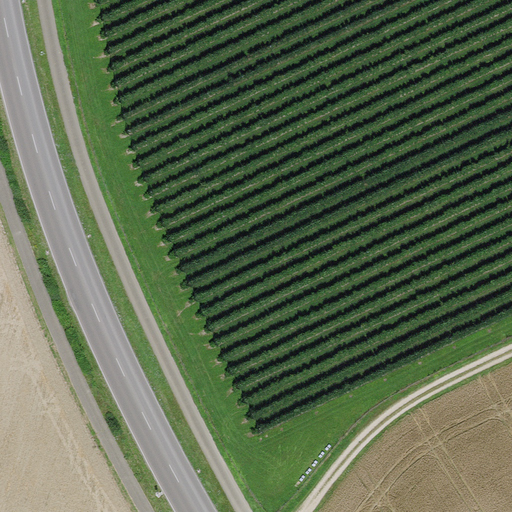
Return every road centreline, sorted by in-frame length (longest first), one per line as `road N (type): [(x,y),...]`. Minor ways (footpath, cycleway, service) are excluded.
road 1 (track): [(247,511),(171,366),(89,178),(47,0)]
road 2 (secondary): [(1,0),(56,198),(106,324),(197,511)]
road 3 (track): [(0,176),(76,372),(144,511)]
road 4 (track): [(302,511),(377,424),(511,352)]
